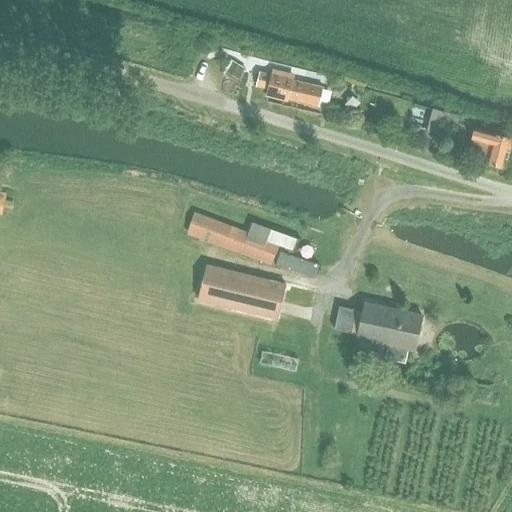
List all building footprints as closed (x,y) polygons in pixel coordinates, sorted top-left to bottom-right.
[(221,70),(220,72),(240,85),(241,83),(239,81),(246,70),(230,60),(223,71),(221,70)] [(323,89),(306,85),(258,73),(255,86),(268,89),(266,94),(319,107),(323,89)] [(236,84),(229,80),(221,82),(221,91),(227,95),(234,92),(238,94),(240,90),(235,86),(236,84)] [(430,110),(425,132),(437,134),(439,125),(454,129),(457,117),(443,113),(430,110)] [(505,169),(511,144),(511,138),(475,129),(472,139),(480,142),(475,161),(505,169)] [(289,249),(293,237),(251,222),(247,234),(193,214),(185,234),(270,266),(277,245),(289,249)] [(285,283),(206,264),(197,300),(276,319),(285,283)] [(415,346),(422,316),(364,303),(362,311),(357,335),(357,337),(389,345),(385,358),(404,362),(407,348),(414,350),(414,345),(415,346)] [(339,306),(334,329),(351,333),(357,335),(362,311),(356,310),(339,306)] [(262,352),(259,363),(295,372),(298,360),(262,352)]
